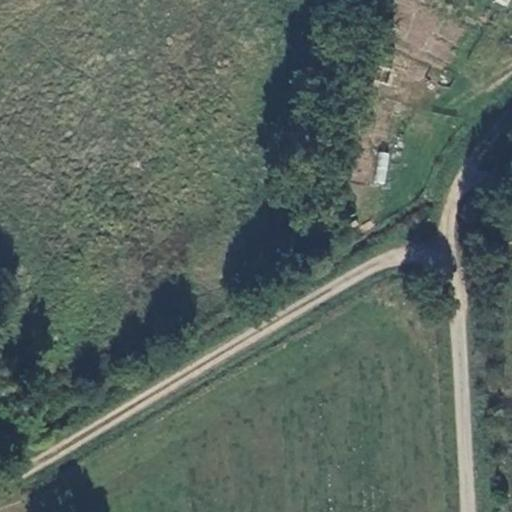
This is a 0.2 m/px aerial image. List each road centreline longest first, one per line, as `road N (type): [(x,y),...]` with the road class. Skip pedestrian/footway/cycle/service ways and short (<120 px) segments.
road 1 (track): [(465,511),(452,244),(386,270),(11,486)]
road 2 (track): [(452,244),(458,180),(511,110)]
